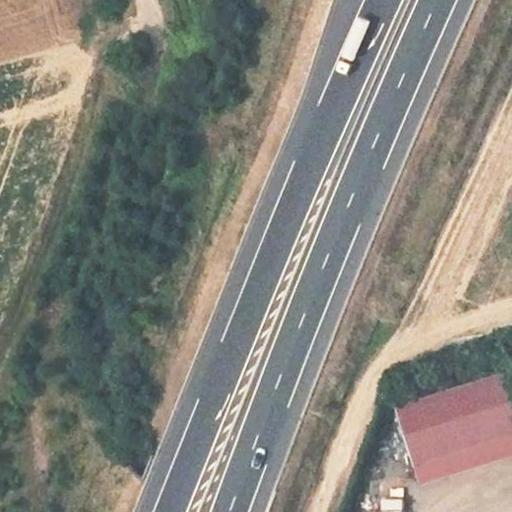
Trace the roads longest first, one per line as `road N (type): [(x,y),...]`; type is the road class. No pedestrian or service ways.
road 1 (motorway): [(382,0),(169,511)]
road 2 (motorway): [(231,511),(438,0)]
